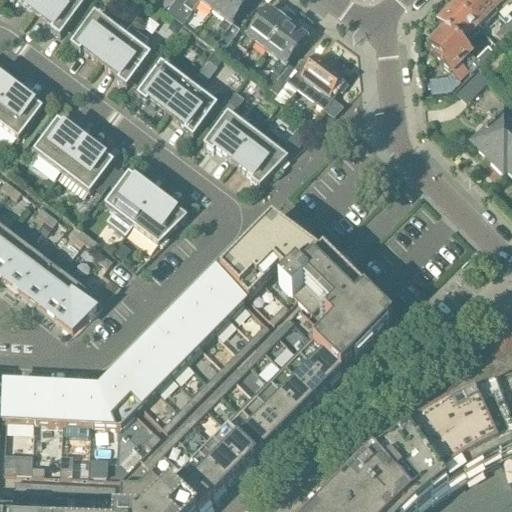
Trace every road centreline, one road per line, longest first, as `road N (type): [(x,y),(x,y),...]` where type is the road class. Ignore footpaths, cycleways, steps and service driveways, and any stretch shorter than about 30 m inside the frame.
road 1 (residential): [(274,511),(511,272)]
road 2 (residential): [(247,222),(0,35)]
road 3 (residential): [(0,360),(91,366),(247,222)]
road 4 (residential): [(511,269),(408,163),(389,83)]
road 5 (residential): [(247,222),(389,83)]
